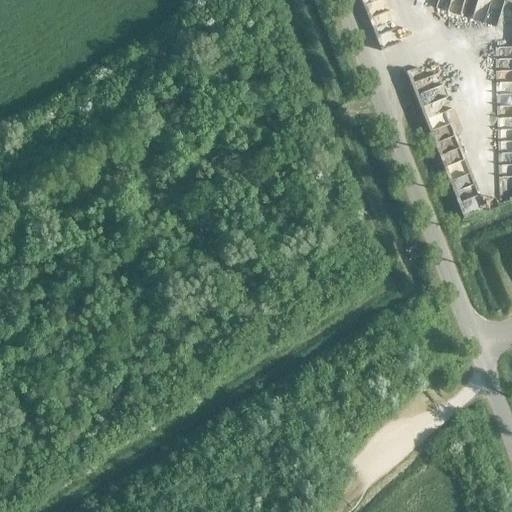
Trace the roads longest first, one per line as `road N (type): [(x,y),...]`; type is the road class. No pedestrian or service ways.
road 1 (unclassified): [(511,437),(341,0)]
road 2 (track): [(367,478),(488,377)]
